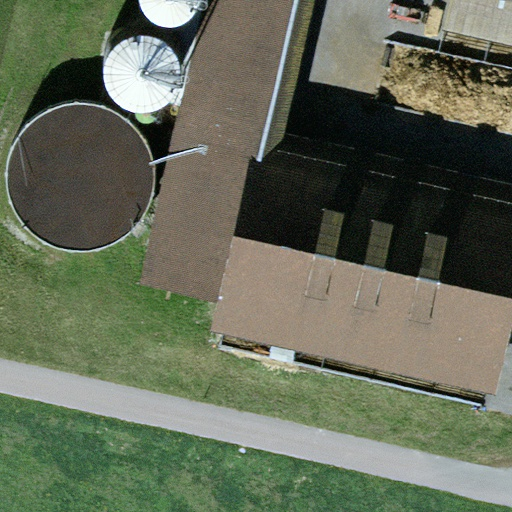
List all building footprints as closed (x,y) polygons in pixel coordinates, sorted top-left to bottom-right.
[(200,1),(199,0),(138,0),(138,1),(141,11),(146,20),(155,26),(165,29),(175,29),(184,25),(192,19),(197,11),(200,1)] [(203,0),(141,281),(216,300),(229,303),(264,148),(296,0),(203,0)] [(511,44),(511,0),(446,0),(440,28),(511,44)] [(181,83),(181,69),(177,56),(169,45),(158,38),(145,35),(132,36),(120,41),(111,49),(105,60),(102,72),(103,85),(109,96),(117,106),(128,112),(142,114),(155,112),(167,105),(176,95),(181,83)] [(112,247),(133,233),(148,212),(155,187),(154,163),(145,141),(129,122),(108,110),(85,104),(61,107),(39,116),(21,133),(9,153),(4,177),(8,202),(20,225),(39,243),(62,253),(88,254),(112,247)] [(493,394),(511,311),(511,204),(264,148),(229,303),(216,300),(209,330),(493,394)]
